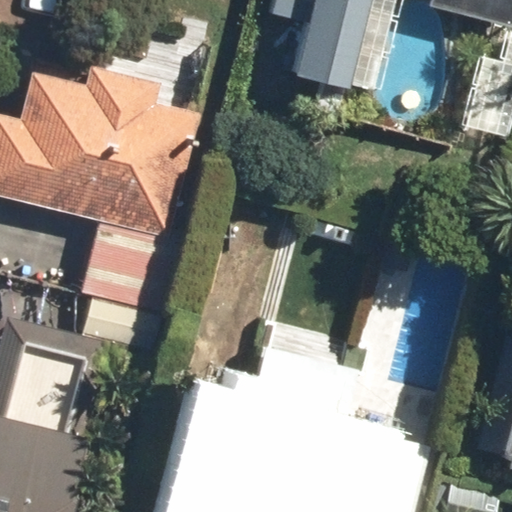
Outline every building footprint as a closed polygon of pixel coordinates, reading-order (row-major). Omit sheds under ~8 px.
[(511,0),(276,0),(274,10),(302,18),(289,66),(375,89),(398,0),(440,0),(511,18),(511,0)] [(0,189),(101,214),(84,285),(160,303),(207,107),(160,95),(165,73),(94,56),(89,78),(34,64),(22,112),(0,106),(0,189)] [(159,312),(92,295),(85,326),(152,342),(159,312)] [(0,511),(77,511),(117,338),(12,315),(0,367),(0,511)] [(511,328),(486,439),(511,445),(511,328)] [(420,511),(438,439),(351,419),(366,358),(266,335),(224,511),(420,511)] [(497,511),(502,490),(453,480),(445,511),(497,511)]
